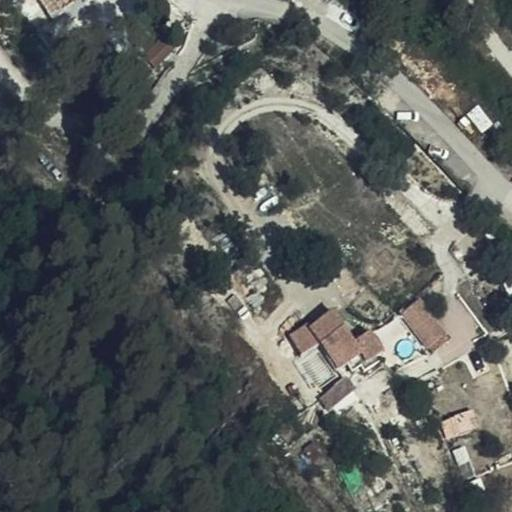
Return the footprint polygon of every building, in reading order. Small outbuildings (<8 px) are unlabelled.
[(38,0),(44,13),(72,0),(38,0)] [(399,313),(408,324),(419,316),(410,305),(399,313)] [(427,349),(446,334),(427,309),(419,316),(408,324),(427,349)] [(319,346),(332,338),(343,330),(334,316),(310,332),(319,346)] [(290,341),(302,358),(319,346),(310,332),(308,329),(290,341)] [(343,330),(332,338),(351,366),(362,358),(353,344),(343,330)] [(319,399),(347,380),(341,372),(351,366),(332,338),(319,346),(302,358),(319,383),(312,388),(319,399)] [(319,399),(321,401),(328,412),(356,393),(347,380),(319,399)] [(415,385),(407,388),(413,402),(421,399),(415,385)] [(413,402),(407,388),(386,395),(392,410),(413,402)] [(447,439),(476,428),(471,413),(442,424),(447,439)] [(327,461),(315,442),(304,449),(316,468),(327,461)]
